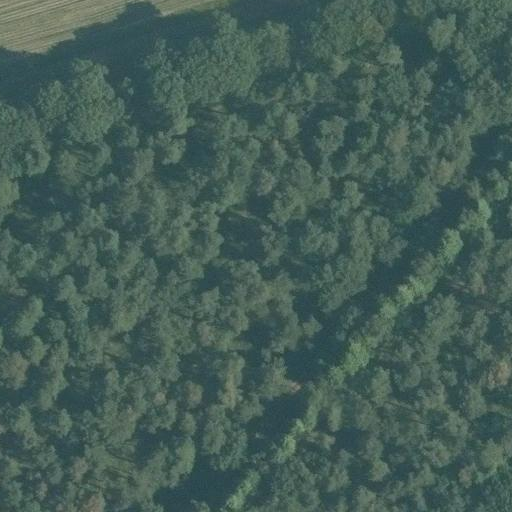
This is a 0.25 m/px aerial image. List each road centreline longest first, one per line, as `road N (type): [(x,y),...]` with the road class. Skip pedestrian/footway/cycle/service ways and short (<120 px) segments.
road 1 (track): [(198,511),(511,156)]
road 2 (track): [(255,0),(0,74)]
road 3 (track): [(299,397),(511,477)]
